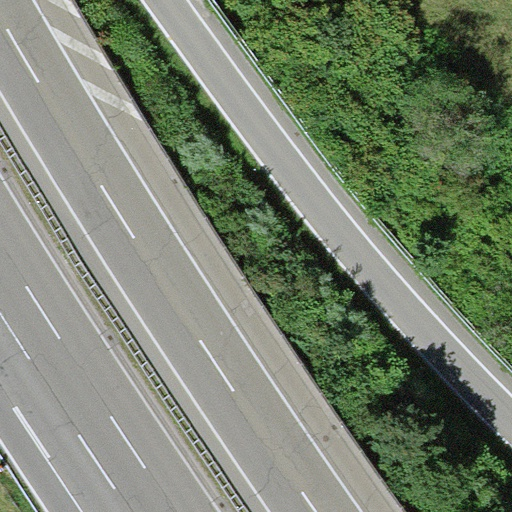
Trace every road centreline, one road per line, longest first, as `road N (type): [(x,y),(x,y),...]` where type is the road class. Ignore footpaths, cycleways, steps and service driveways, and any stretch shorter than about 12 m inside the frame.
road 1 (motorway): [(322,511),(223,372),(0,11)]
road 2 (motorway): [(511,420),(464,382),(336,235),(162,0)]
road 3 (motorway): [(0,267),(162,511)]
